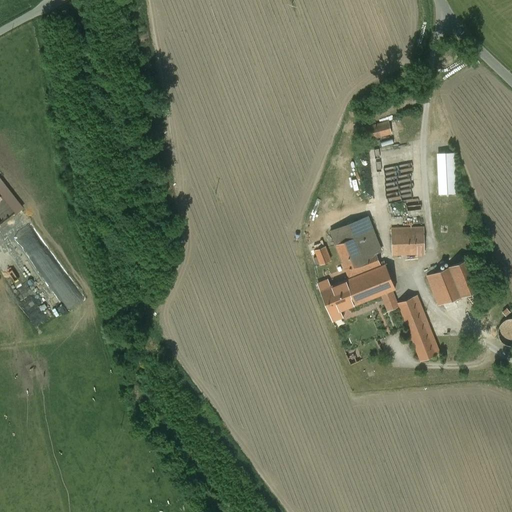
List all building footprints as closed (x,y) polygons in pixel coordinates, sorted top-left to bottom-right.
[(388,121),(361,128),(365,140),(391,133),(388,121)] [(400,145),(372,148),(373,159),(401,157),(400,145)] [(453,152),(438,153),(440,193),(455,193),(453,152)] [(368,217),(346,225),(351,238),(352,238),(360,258),(375,252),(376,253),(376,252),(380,250),(368,217)] [(423,227),(391,228),(392,254),(424,253),(423,227)] [(476,236),(468,239),(474,252),(482,249),(476,236)] [(330,260),(321,237),(308,242),(317,265),(330,260)] [(351,238),(336,245),(349,278),(380,266),(379,263),(376,253),(375,252),(360,258),(352,238),(351,238)] [(472,257),(427,275),(439,305),(484,287),(472,257)] [(330,286),(320,290),(330,314),(395,288),(385,264),(380,266),(349,278),(330,286)] [(328,280),(317,284),(320,290),(330,286),(328,280)] [(438,350),(418,298),(399,305),(420,358),(438,350)] [(511,318),(509,319),(506,319),(504,321),(503,321),(502,323),(500,325),(499,327),(498,329),(498,330),(498,332),(498,335),(498,336),(499,337),(500,339),(501,341),(503,342),(505,343),(506,344),(508,345),(511,345),(511,344),(511,318)]
